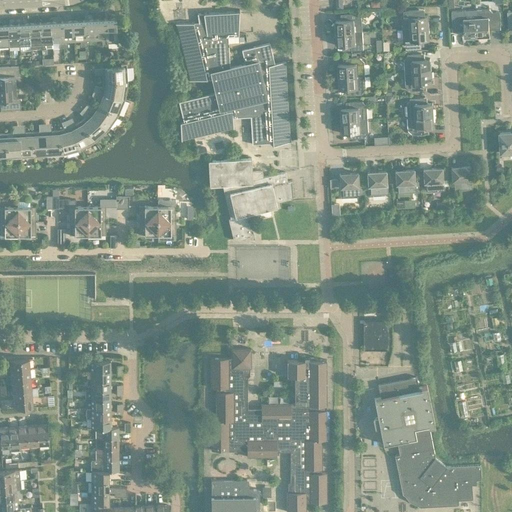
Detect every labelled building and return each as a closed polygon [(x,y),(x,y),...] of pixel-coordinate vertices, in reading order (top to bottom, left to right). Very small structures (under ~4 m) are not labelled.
[(188,80),(213,79),(216,92),(179,101),(183,122),(180,122),(180,121),(181,141),(182,141),(181,140),(233,127),(233,128),(233,118),(250,117),(252,144),(273,143),(273,145),(271,145),(271,146),(291,141),(290,141),(289,141),(285,62),(286,61),(274,64),(269,43),(241,49),(245,64),(230,67),(228,36),(238,36),(239,9),(238,11),(204,13),(203,11),(203,13),(197,13),(199,24),(194,25),(193,23),(195,23),(195,22),(175,23),(175,24),(176,24),(189,80),(188,80)] [(401,15),(402,29),(428,27),(427,14),(427,15),(419,15),(419,9),(405,10),(405,11),(401,15)] [(489,9),(476,10),(477,36),(490,35),(490,34),(489,26),(500,26),(500,12),(493,12),(489,9)] [(464,36),(477,36),(476,10),(462,10),(459,14),(458,14),(458,28),(464,28),(465,36),(464,36)] [(335,20),(336,33),(362,31),(361,18),(358,14),(358,13),(344,14),(344,20),(336,20),(335,20)] [(116,18),(105,19),(106,44),(118,43),(116,18)] [(94,19),(83,20),(85,46),(89,46),(89,40),(94,40),(95,40),(94,19)] [(106,45),(106,44),(105,19),(94,19),(95,40),(97,40),(97,39),(102,39),(102,45),(106,45)] [(85,46),(83,20),(72,21),(74,41),(75,41),(80,40),(81,46),(85,46)] [(63,47),(62,21),(51,22),(52,42),(53,42),(59,42),(59,48),(63,47)] [(72,21),(62,21),(63,47),(67,47),(67,41),(72,41),(74,41),(72,21)] [(51,22),(40,23),(41,49),(52,48),(52,42),(51,22)] [(29,23),(18,24),(19,44),(29,43),(29,44),(30,43),(29,23)] [(41,49),(40,23),(29,23),(30,43),(31,49),(41,49)] [(7,25),(0,24),(0,45),(7,45),(9,45),(7,25)] [(18,24),(7,25),(9,45),(10,45),(19,44),(18,24)] [(428,27),(402,29),(403,42),(407,46),(407,47),(421,46),(420,40),(428,39),(428,40),(429,40),(428,27)] [(362,31),(336,33),(337,46),(338,45),(345,44),(346,50),(360,50),(360,48),(363,44),(362,31)] [(404,59),(405,73),(431,71),(430,58),(429,58),(429,59),(422,59),(421,53),(407,54),(407,55),(404,59)] [(338,63),(339,76),(365,75),(364,61),(360,58),(360,57),(346,58),(347,64),(339,64),(339,63),(338,63)] [(102,73),(103,80),(127,81),(126,63),(120,63),(121,66),(105,67),(105,73),(102,73)] [(0,88),(15,87),(15,76),(19,76),(18,69),(18,68),(18,65),(0,66),(0,88)] [(431,71),(405,73),(405,86),(409,89),(409,91),(423,90),(423,84),(431,83),(431,84),(431,71)] [(365,75),(339,76),(340,89),(348,88),(348,94),(362,93),(362,92),(366,88),(365,75)] [(127,81),(103,80),(101,87),(104,87),(103,93),(125,99),(127,81)] [(15,87),(0,88),(0,100),(1,100),(1,103),(0,103),(0,104),(1,109),(0,109),(0,110),(21,109),(20,106),(20,105),(20,98),(16,99),(15,87)] [(99,97),(96,103),(118,115),(125,99),(103,93),(102,98),(99,97)] [(407,103),(407,116),(433,115),(433,102),(432,102),(432,103),(424,103),(424,97),(410,98),(410,99),(407,103)] [(341,107),(342,120),(367,119),(367,105),(363,102),(363,101),(349,102),(349,108),(341,108),(341,107)] [(118,115),(96,103),(92,109),(95,111),(92,115),(108,129),(118,115)] [(85,116),(80,121),(95,141),(108,129),(92,115),(87,119),(85,116)] [(433,115),(407,116),(408,130),(412,133),(412,135),(426,134),(426,128),(433,127),(433,128),(434,128),(433,115)] [(367,119),(342,120),(342,133),(343,133),(351,132),(351,138),(365,137),(365,136),(368,132),(367,119)] [(95,141),(80,121),(74,124),(76,127),(71,130),(79,150),(95,141)] [(65,128),(58,130),(62,155),(79,150),(71,130),(66,131),(65,128)] [(46,156),(62,155),(58,130),(50,131),(51,134),(45,134),(46,156)] [(33,156),(46,156),(45,134),(40,134),(40,131),(32,132),(33,156)] [(19,136),(20,157),(33,156),(32,132),(24,132),(24,135),(19,136)] [(511,156),(511,132),(500,133),(501,153),(511,152),(511,156)] [(7,158),(20,157),(19,136),(13,136),(13,133),(6,133),(7,158)] [(208,160),(209,185),(220,185),(222,185),(230,218),(228,218),(233,239),(233,240),(254,238),(249,214),(277,207),(275,200),(292,196),(292,198),(293,197),(292,180),(291,180),(291,181),(287,181),(285,171),(263,177),(262,171),(252,171),(251,157),(208,160)] [(470,166),(451,167),(450,167),(450,168),(451,168),(452,180),(454,180),(454,189),(468,188),(468,189),(472,188),(471,178),(470,178),(469,167),(470,167),(470,166)] [(442,168),(423,169),(422,169),(423,169),(424,182),(426,182),(426,191),(440,190),(444,190),(443,180),(442,180),(442,179),(441,169),(441,168),(442,168)] [(414,169),(395,170),(395,171),(396,184),(398,183),(398,193),(412,192),(416,192),(415,181),(414,182),(413,170),(414,170),(414,169)] [(384,193),(388,193),(387,183),(386,183),(385,172),(386,172),(386,171),(367,172),(367,173),(368,185),(370,185),(370,194),(384,193)] [(356,195),(360,195),(359,185),(358,185),(357,173),(358,173),(339,174),(340,187),(342,187),(342,196),(356,195)] [(122,208),(122,196),(116,196),(116,198),(100,198),(100,206),(87,206),(87,220),(106,220),(105,206),(116,206),(116,208),(122,208)] [(157,220),(176,220),(175,199),(157,199),(157,205),(157,220)] [(396,200),(397,207),(413,207),(413,199),(396,200)] [(17,221),(36,221),(35,206),(28,206),(28,201),(17,201),(17,206),(17,221)] [(139,206),(139,220),(157,220),(157,205),(139,206)] [(0,220),(17,221),(17,206),(0,206),(0,220)] [(69,206),(69,220),(87,220),(87,206),(69,206)] [(17,221),(0,220),(0,235),(17,235),(17,221)] [(87,220),(69,220),(69,235),(87,235),(87,220)] [(106,220),(87,220),(87,235),(106,234),(106,220)] [(157,220),(139,220),(139,234),(157,234),(157,220)] [(176,220),(157,220),(157,234),(157,240),(176,239),(176,220)] [(36,221),(17,221),(17,235),(36,235),(36,221)] [(387,319),(364,320),(364,349),(387,349),(387,319)] [(247,457),(262,457),(262,439),(269,439),(269,420),(276,420),(276,403),(261,403),(261,409),(247,409),(247,378),(249,375),(250,375),(250,368),(251,368),(251,348),(231,348),(231,358),(210,358),(211,388),(215,387),(216,420),(211,420),(211,450),(247,450),(247,457)] [(10,360),(10,370),(30,368),(29,358),(10,360)] [(262,439),(262,457),(277,456),(277,451),(290,450),(290,473),(290,483),(288,485),(288,492),(287,492),(287,511),(306,511),(306,502),(327,502),(327,468),(322,468),(322,439),(327,439),(326,359),(287,360),(287,375),(294,375),(294,403),(276,403),(276,420),(269,420),(269,439),(262,439)] [(91,360),(91,370),(110,370),(110,360),(91,360)] [(10,370),(11,379),(30,378),(30,368),(10,370)] [(91,370),(91,379),(110,379),(110,370),(91,370)] [(377,416),(372,417),(375,427),(379,426),(383,444),(383,443),(397,441),(417,437),(415,427),(429,425),(430,427),(435,426),(435,425),(427,385),(424,386),(422,386),(421,386),(421,387),(420,387),(418,377),(416,377),(417,378),(380,385),(379,384),(378,384),(380,397),(374,398),(377,416)] [(11,379),(12,389),(31,387),(30,378),(11,379)] [(91,379),(91,389),(110,389),(110,379),(91,379)] [(12,389),(13,398),(32,397),(31,387),(12,389)] [(86,389),(86,399),(110,398),(110,389),(91,389),(86,389)] [(33,407),(32,397),(13,398),(14,408),(33,407)] [(86,408),(91,408),(110,408),(110,398),(86,399),(86,408)] [(91,408),(91,418),(111,418),(110,408),(91,408)] [(91,428),(96,428),(96,427),(111,427),(111,418),(91,418),(91,428)] [(38,424),(28,425),(30,444),(39,444),(38,424)] [(47,424),(38,424),(39,444),(49,443),(47,424)] [(20,445),(30,444),(28,425),(18,426),(20,445)] [(400,454),(395,455),(395,456),(402,493),(405,496),(405,495),(416,504),(419,507),(420,507),(420,506),(458,504),(458,499),(472,499),(472,489),(471,489),(471,484),(476,484),(476,479),(480,479),(481,479),(480,464),(446,466),(435,457),(430,427),(429,425),(415,427),(417,437),(397,441),(400,454)] [(20,450),(20,445),(18,426),(9,427),(10,446),(11,451),(20,450)] [(0,439),(1,447),(10,446),(9,427),(0,427),(0,439)] [(96,427),(96,428),(96,438),(118,438),(118,427),(111,427),(96,427)] [(96,438),(96,449),(118,449),(118,438),(96,438)] [(96,449),(96,459),(119,460),(118,449),(96,449)] [(119,471),(119,460),(96,459),(97,470),(109,470),(109,471),(119,471)] [(0,470),(0,480),(15,479),(14,469),(0,470)] [(109,481),(109,471),(109,470),(97,470),(91,470),(92,481),(109,481)] [(0,480),(0,490),(16,489),(15,479),(0,480)] [(254,511),(255,510),(259,510),(259,489),(247,489),(247,480),(211,480),(211,511),(254,511)] [(109,492),(109,481),(92,481),(92,492),(109,492)] [(16,489),(0,490),(0,499),(17,498),(16,489)] [(92,503),(103,503),(109,503),(109,492),(92,492),(92,503)] [(0,509),(3,509),(2,509),(17,508),(17,498),(0,499),(0,509)] [(103,507),(103,503),(92,503),(91,511),(102,511),(103,507)]
